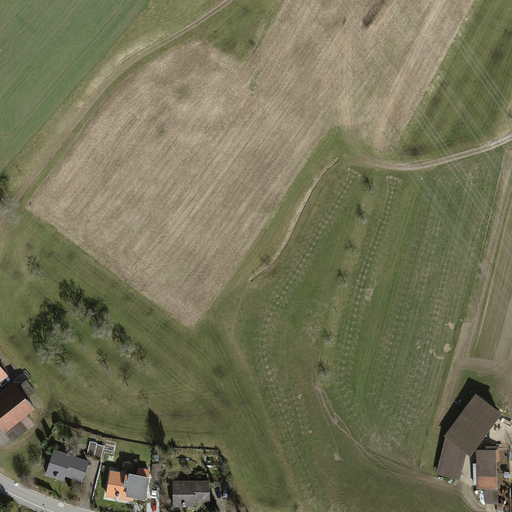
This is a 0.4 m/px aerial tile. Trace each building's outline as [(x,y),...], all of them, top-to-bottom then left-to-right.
[(0,381),(9,375),(0,363),(0,381)] [(29,417),(38,409),(16,382),(0,394),(0,425),(13,442),(35,425),(29,417)] [(470,454),(501,411),(475,392),(444,436),(445,437),(436,471),(459,477),(466,451),(470,454)] [(497,503),(496,445),(485,445),(485,449),(476,449),(477,489),(484,488),(485,503),(497,503)] [(91,459),(56,447),(49,471),(84,482),(91,459)] [(149,493),(151,474),(112,470),(110,495),(130,498),(131,491),(149,493)] [(213,477),(175,479),(176,508),(197,507),(197,500),(213,499),(213,477)]
